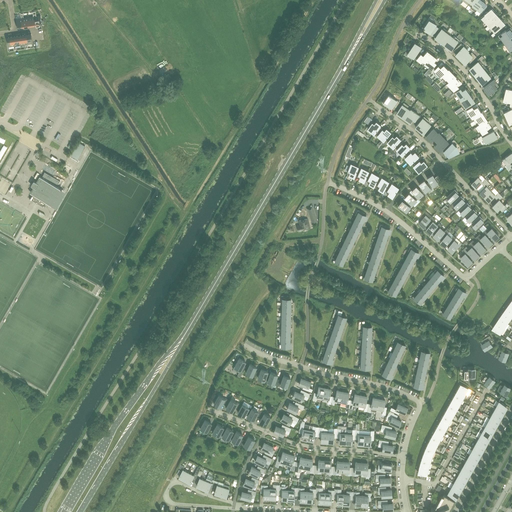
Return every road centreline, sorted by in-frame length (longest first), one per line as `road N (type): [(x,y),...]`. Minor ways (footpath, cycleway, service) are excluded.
road 1 (primary): [(343,68),(197,314)]
road 2 (primary): [(197,314),(64,511)]
road 3 (primary): [(81,511),(197,314)]
road 4 (residential): [(498,247),(465,278),(386,211)]
road 5 (residential): [(234,503),(179,482),(166,492),(176,504),(233,508)]
road 6 (residential): [(402,480),(435,484),(487,389)]
road 7 (residential): [(402,456),(302,445),(265,432)]
road 8 (residential): [(386,211),(327,183),(319,254)]
road 9 (residential): [(419,404),(300,366)]
